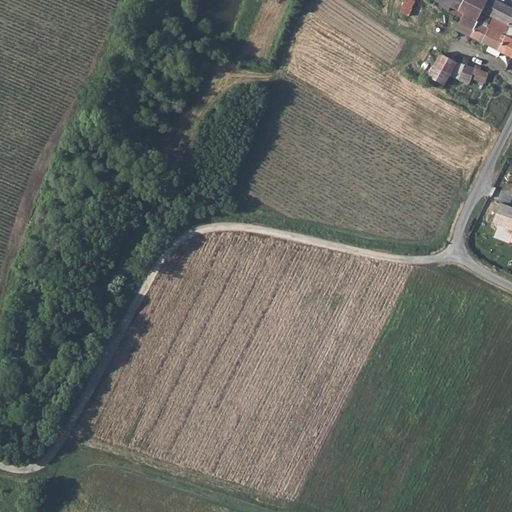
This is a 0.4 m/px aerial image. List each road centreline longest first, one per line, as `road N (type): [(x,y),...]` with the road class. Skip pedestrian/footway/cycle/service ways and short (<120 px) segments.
road 1 (track): [(0,466),(26,469),(48,456),(155,268),(193,232),(234,227),(401,258),(434,259),(458,249)]
road 2 (track): [(126,0),(43,177),(0,308)]
road 3 (track): [(306,0),(238,207)]
road 4 (unclassified): [(511,117),(458,235),(472,267),(511,287)]
